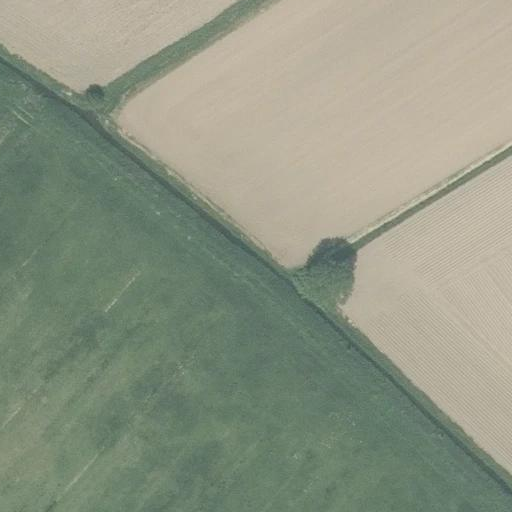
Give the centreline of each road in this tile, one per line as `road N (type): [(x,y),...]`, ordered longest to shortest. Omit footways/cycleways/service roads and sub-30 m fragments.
road 1 (track): [(0,60),(281,274),(511,494)]
road 2 (track): [(511,133),(281,274)]
